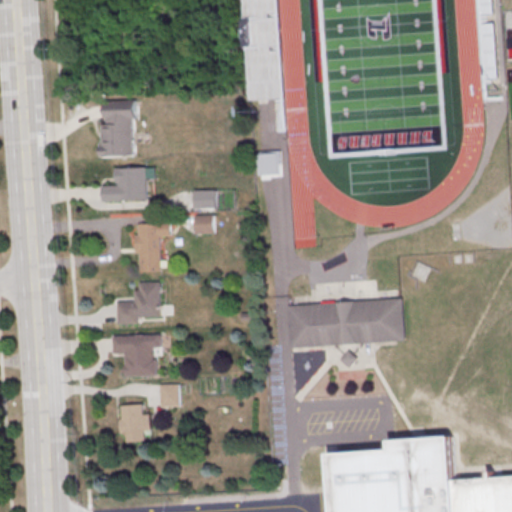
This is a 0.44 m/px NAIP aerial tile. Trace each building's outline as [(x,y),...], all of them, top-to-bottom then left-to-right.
[(250,99),(278,99),(276,0),(273,0),(249,0),(250,99)] [(105,101),(137,100),(137,119),(132,119),(133,156),(100,157),(100,144),(103,144),(102,124),(107,124),(107,119),(106,119),(105,101)] [(258,155),(281,153),(282,166),(279,166),(280,175),(262,176),(261,167),(259,167),(258,155)] [(117,167),(147,167),(148,201),(104,201),(104,185),(117,184),(117,167)] [(194,190),(216,190),(217,208),(195,209),(194,190)] [(195,215),(214,215),(215,233),(196,234),(195,215)] [(139,223),(171,222),(171,236),(161,236),(162,271),(141,272),(140,253),(137,253),(136,234),(139,234),(139,223)] [(118,301),(119,324),(140,324),(140,317),(162,316),(161,281),(140,282),(140,289),(136,290),(136,300),(118,301)] [(292,347),(289,305),(403,297),(406,339),(292,347)] [(114,335),(162,334),(163,347),(154,348),(155,359),(158,359),(158,375),(127,376),(126,352),(115,353),(114,335)] [(358,358),(351,366),(343,359),(350,351),(358,358)] [(160,385),(179,384),(179,407),(160,407),(160,385)] [(122,405),(143,404),(143,414),(151,413),(152,430),(145,430),(145,441),(127,442),(126,429),(120,429),(119,418),(123,418),(122,405)] [(336,511),(333,454),(394,450),(394,441),(453,437),(456,480),(511,475),(511,511),(336,511)]
